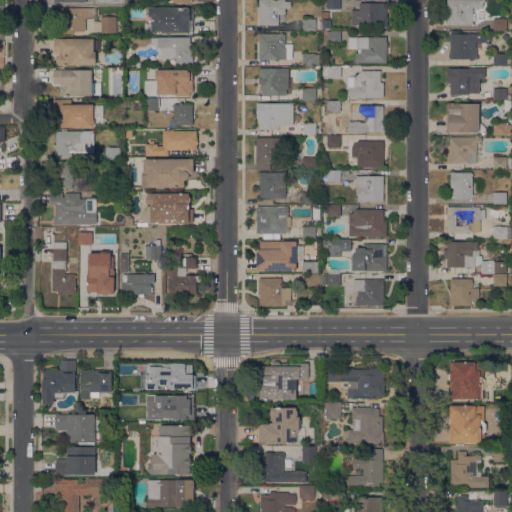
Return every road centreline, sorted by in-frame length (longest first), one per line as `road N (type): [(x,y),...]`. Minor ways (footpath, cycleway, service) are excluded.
road 1 (residential): [(21,0),(28,129),(22,511)]
road 2 (tertiary): [(225,511),(225,0)]
road 3 (residential): [(416,511),(416,0)]
road 4 (secondary): [(511,333),(226,333)]
road 5 (secondary): [(156,333),(0,333)]
